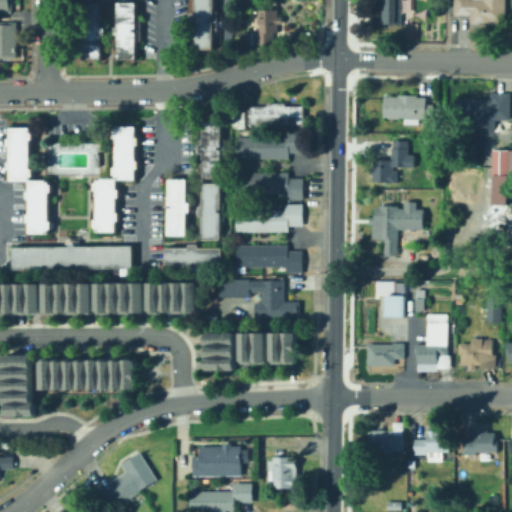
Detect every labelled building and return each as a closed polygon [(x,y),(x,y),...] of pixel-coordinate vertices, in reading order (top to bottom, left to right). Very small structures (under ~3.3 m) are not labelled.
[(0,0),(10,0),(10,12),(0,12),(0,0)] [(213,0),(213,47),(194,47),(194,23),(191,23),(191,16),(194,16),(194,0),(213,0)] [(403,0),(403,25),(382,24),(382,4),(379,4),(379,0),(403,0)] [(507,0),(507,25),(471,25),(471,16),(455,15),(454,9),(450,9),(450,0),(507,0)] [(136,57),(116,57),(117,33),(114,33),(114,25),(117,25),(117,1),(136,1),(136,57)] [(82,2),(101,2),(101,25),(104,25),(104,33),(101,33),(102,58),(82,58),(82,2)] [(279,24),(278,34),(274,34),(275,45),(249,45),(249,32),(260,32),(260,10),(278,10),(278,17),(284,17),(284,24),(279,24)] [(16,56),(0,56),(0,21),(16,21),(16,56)] [(511,93),(511,129),(496,129),(496,136),(473,135),(474,124),(459,124),(460,99),(491,100),(491,93),(511,93)] [(418,95),(418,97),(428,98),(427,120),(419,119),(419,125),(404,125),(404,119),(384,118),(385,97),(399,97),(399,95),(418,95)] [(302,122),(247,122),(248,105),(265,105),(265,102),(283,102),(283,105),(302,106),(302,122)] [(220,175),(201,175),(201,151),(198,151),(199,143),(201,143),(201,119),(221,119),(220,175)] [(135,124),(135,135),(137,135),(137,143),(135,143),(134,158),(137,158),(136,167),(134,167),(134,177),(114,177),(114,173),(112,173),(112,164),(114,165),(115,136),(112,136),(112,128),(115,128),(115,125),(116,125),(116,124),(135,124)] [(9,179),(9,169),(7,169),(7,160),(9,160),(9,145),(7,145),(7,137),(9,137),(9,126),(29,127),(29,130),(31,130),(31,139),(29,139),(28,168),(32,168),(32,176),(29,176),(29,179),(28,179),(28,180),(9,179)] [(236,158),(236,135),(285,135),(285,129),(304,129),(304,152),(288,152),(288,158),(236,158)] [(415,155),(415,168),(394,167),(394,171),(399,171),(399,183),(373,183),(373,174),(370,174),(370,168),(373,168),(373,160),(394,160),(394,141),(409,141),(409,155),(415,155)] [(510,150),(509,176),(493,176),(494,149),(510,150)] [(236,171),(288,171),(288,176),(303,176),(303,198),(286,198),(286,192),(236,192),(236,171)] [(116,177),(115,188),(118,188),(117,196),(115,196),(115,211),(117,211),(117,220),(115,220),(114,230),(95,230),(95,226),(92,226),(92,218),(95,218),(96,189),(92,189),(93,181),(96,181),(96,178),(97,178),(97,177),(116,177)] [(167,177),(186,177),(186,201),(189,201),(189,211),(186,211),(185,235),(166,234),(167,177)] [(27,232),(27,221),(25,221),(25,213),(28,213),(28,198),(25,198),(25,190),(28,190),(28,179),(47,179),(47,183),(50,183),(50,191),(47,191),(47,220),(51,220),(50,228),(47,228),(47,232),(27,232)] [(220,238),(200,238),(201,214),(198,214),(198,206),(201,206),(201,182),(220,182),(220,238)] [(493,196),(508,197),(507,217),(493,217),(493,196)] [(423,208),(423,229),(399,229),(399,255),(384,255),(384,239),(373,239),(373,225),(370,225),(370,217),(376,217),(376,207),(379,207),(379,205),(399,206),(399,208),(404,208),(405,201),(417,202),(417,208),(423,208)] [(236,230),(236,208),(285,208),(285,202),(303,202),(303,224),(288,224),(288,230),(236,230)] [(164,266),(164,247),(188,247),(188,243),(198,243),(198,247),(222,247),(222,266),(164,266)] [(12,246),(134,244),(134,268),(12,269),(12,246)] [(235,244),(287,244),(287,249),(302,249),(302,271),(235,271),(235,244)] [(286,280),(286,302),(301,301),(301,315),(257,315),(257,302),(263,302),(263,292),(251,292),(251,297),(218,297),(218,279),(251,279),(251,280),(286,280)] [(148,281),(197,280),(197,309),(197,310),(196,310),(195,311),(195,312),(151,312),(150,312),(150,311),(149,310),(148,309),(148,281)] [(95,282),(144,281),(144,310),(144,311),(142,311),(142,312),(142,313),(98,313),(97,313),(96,312),(95,311),(95,310),(95,282)] [(0,282),(40,282),(40,310),(40,311),(40,312),(38,312),(38,313),(37,313),(0,313),(0,282)] [(43,282),(92,282),(93,310),(92,311),(91,312),(90,312),(90,313),(46,314),(45,313),(45,312),(44,311),(43,310),(43,282)] [(426,290),(426,310),(417,310),(418,289),(426,290)] [(406,295),(406,316),(388,316),(389,296),(406,295)] [(504,295),(503,322),(488,322),(489,295),(504,295)] [(452,326),(452,332),(449,332),(449,355),(452,356),(451,365),(418,365),(418,354),(416,354),(416,345),(428,345),(428,322),(449,323),(449,326),(452,326)] [(235,331),(236,365),(233,369),(207,369),(204,366),(204,332),(235,331)] [(239,331),(267,331),(267,360),(264,363),(241,363),(239,360),(239,331)] [(269,331),(297,331),(297,360),(295,362),(271,363),(269,360),(269,331)] [(490,332),(490,340),(493,340),(493,355),(497,355),(497,371),(468,370),(468,364),(463,364),(463,354),(461,354),(461,344),(473,344),(473,336),(483,336),(483,332),(490,332)] [(405,343),(405,359),(396,359),(396,366),(368,366),(368,344),(405,343)] [(4,415),(4,404),(2,402),(1,354),(30,353),(31,353),(31,354),(31,355),(32,356),(33,356),(33,400),(35,400),(35,412),(35,413),(34,413),(33,414),(32,415),(4,415)] [(40,387),(40,358),(136,358),(136,388),(40,387)] [(404,422),(404,451),(394,451),(393,459),(378,458),(379,448),(369,448),(370,427),(384,428),(384,430),(394,430),(394,422),(404,422)] [(452,443),(452,452),(444,452),(444,462),(429,461),(429,455),(415,455),(416,430),(441,431),(441,432),(451,432),(451,443),(452,443)] [(497,432),(497,440),(499,440),(499,452),(477,452),(477,455),(463,455),(463,438),(476,438),(476,431),(489,430),(489,432),(497,432)] [(195,475),(195,445),(244,445),(244,474),(195,475)] [(141,491),(110,511),(100,495),(112,487),(110,483),(127,472),(122,464),(142,452),(159,480),(141,491)] [(0,457),(16,457),(16,470),(1,470),(1,480),(0,480),(0,457)] [(297,458),(297,489),(274,489),(275,485),(270,485),(270,461),(274,461),(274,458),(297,458)] [(250,480),(251,483),(254,483),(254,485),(262,485),(262,499),(254,499),(254,503),(237,503),(237,511),(191,511),(191,491),(234,491),(235,483),(241,483),(241,480),(250,480)]
